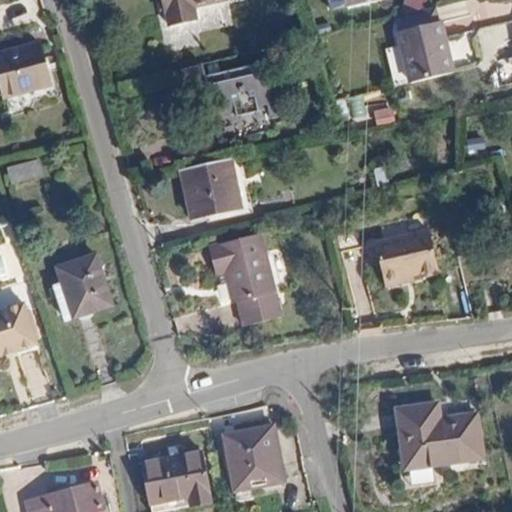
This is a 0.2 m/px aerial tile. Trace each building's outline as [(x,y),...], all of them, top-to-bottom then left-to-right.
[(225,0),(161,0),(164,13),(166,13),(169,27),(195,22),(193,7),(225,0)] [(340,0),(342,11),(384,3),(383,0),(340,0)] [(441,23),(437,8),(396,18),(399,32),(441,23)] [(446,44),(441,23),(399,32),(411,83),(453,74),(446,44)] [(51,86),(39,43),(0,54),(0,80),(5,99),(51,86)] [(505,82),(511,79),(511,57),(498,63),(505,82)] [(218,83),(229,132),(280,121),(270,72),(218,83)] [(393,106),(375,111),(379,126),(398,120),(393,106)] [(181,170),(188,201),(237,189),(231,159),(181,170)] [(41,177),(37,161),(7,169),(11,185),(41,177)] [(237,189),(188,201),(192,219),(241,209),(237,189)] [(428,227),(377,241),(389,284),(413,278),(440,270),(428,227)] [(281,312),(257,231),(207,245),(215,273),(223,271),(232,301),(238,300),(245,324),(281,312)] [(62,282),(73,320),(112,307),(96,257),(57,269),(62,282)] [(65,322),(73,320),(62,282),(53,285),(65,322)] [(38,348),(24,308),(1,315),(1,318),(0,317),(0,358),(1,357),(12,354),(15,356),(38,348)] [(393,415),(405,475),(481,459),(471,414),(434,422),(431,407),(393,415)] [(285,483),(274,426),(223,435),(234,492),(285,483)] [(142,463),(151,505),(188,498),(190,507),(211,503),(201,451),(142,463)] [(26,501),(28,511),(95,511),(99,511),(103,510),(96,482),(26,501)] [(188,498),(151,505),(152,511),(167,511),(190,507),(188,498)]
